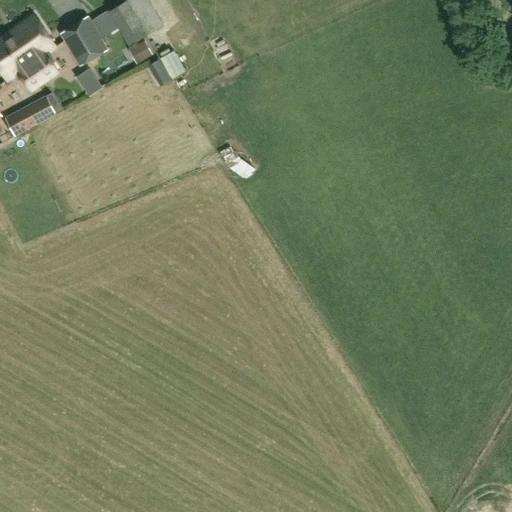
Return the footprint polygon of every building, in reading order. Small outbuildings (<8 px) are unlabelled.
[(131,46),(165,26),(150,0),(128,0),(109,11),(131,46)] [(35,14),(11,30),(47,82),(60,74),(46,53),(57,46),(35,14)] [(62,32),(81,65),(109,50),(90,16),(62,32)] [(47,82),(11,30),(0,37),(0,67),(8,79),(17,72),(31,93),(47,82)] [(179,48),(165,54),(177,79),(191,72),(179,48)] [(82,71),(91,93),(107,86),(97,64),(82,71)] [(47,97),(5,117),(17,135),(57,114),(47,97)] [(256,178),(263,167),(231,146),(224,157),(256,178)]
